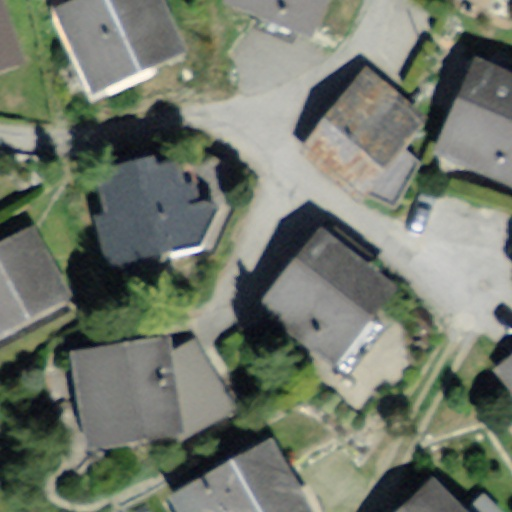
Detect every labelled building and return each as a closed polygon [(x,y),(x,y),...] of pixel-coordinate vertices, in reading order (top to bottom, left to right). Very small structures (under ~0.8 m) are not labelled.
[(143,0),(69,0),(37,13),(74,103),(170,64),(143,0)] [(328,0),(218,0),(214,8),(304,52),(328,0)] [(511,201),(511,91),(456,66),(412,161),(510,206),(511,201)] [(419,126),(361,71),(285,151),(343,206),(419,126)] [(187,172),(90,183),(99,259),(156,252),(191,207),(187,172)] [(29,233),(0,247),(0,331),(63,299),(29,233)] [(396,295),(309,236),(254,316),(341,375),(396,295)] [(188,341),(161,357),(169,438),(225,408),(188,341)] [(160,345),(58,355),(67,449),(169,438),(161,357),(160,345)] [(511,353),(481,378),(511,416),(511,353)] [(301,511),(263,442),(165,495),(174,511),(301,511)] [(446,511),(419,483),(388,511),(446,511)]
